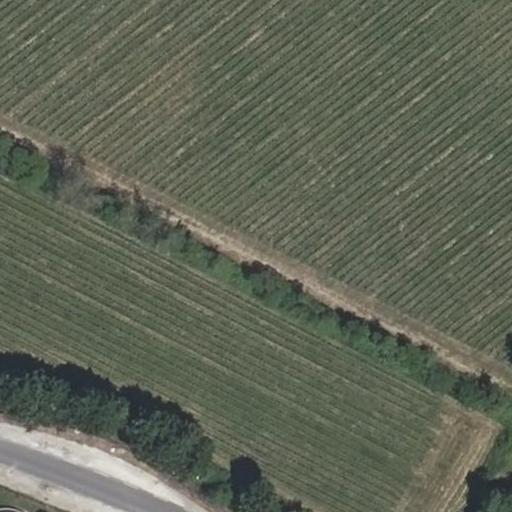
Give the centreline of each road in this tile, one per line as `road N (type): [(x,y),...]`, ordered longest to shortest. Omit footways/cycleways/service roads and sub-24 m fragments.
road 1 (track): [(0,127),(510,381)]
road 2 (residential): [(0,449),(154,511)]
